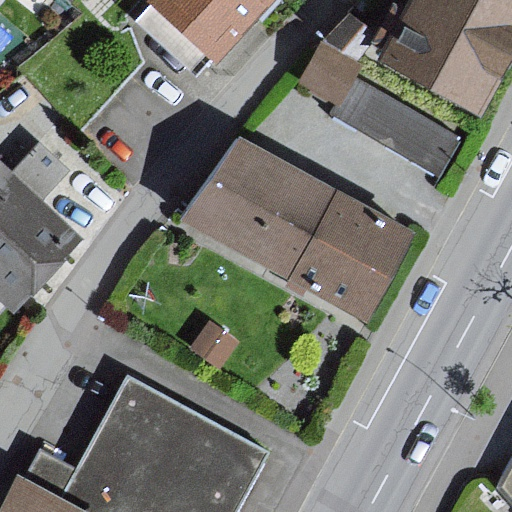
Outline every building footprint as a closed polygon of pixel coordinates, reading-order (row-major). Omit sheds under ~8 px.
[(271,0),(150,0),(216,61),(271,0)] [(492,100),(511,61),(511,0),(410,0),(387,46),(492,100)] [(323,36),(304,72),(345,94),(364,58),(323,36)] [(188,211),(375,311),(424,219),(247,125),(188,211)] [(96,228),(0,137),(0,274),(28,300),(96,228)] [(241,323),(214,304),(193,334),(220,353),(241,323)] [(237,511),(270,452),(126,373),(86,454),(45,433),(2,511),(237,511)]
